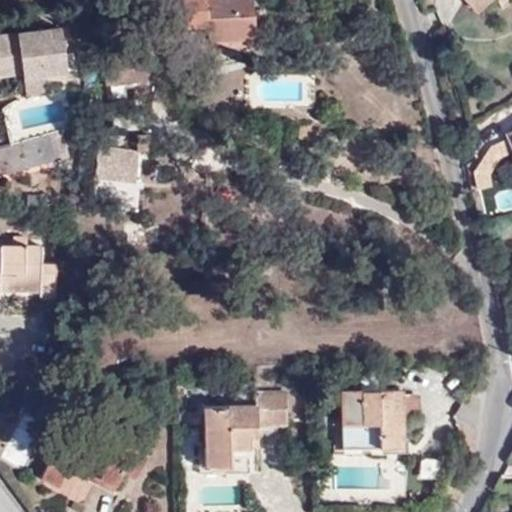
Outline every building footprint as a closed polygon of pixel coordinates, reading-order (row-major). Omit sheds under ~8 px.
[(214,23),(215,36),(254,34),(251,0),(168,0),(173,27),(206,23),(214,23)] [(470,0),(479,9),(489,0),(470,0)] [(207,37),(215,36),(214,23),(206,23),(207,37)] [(0,65),(18,63),(19,73),(21,77),(64,70),(57,27),(0,35),(0,65)] [(135,54),(113,56),(114,68),(107,68),(108,85),(160,81),(159,54),(135,56),(135,54)] [(0,75),(19,73),(18,63),(0,65),(0,75)] [(55,148),(64,146),(61,132),(0,148),(0,174),(57,159),(55,148)] [(135,135),(135,149),(149,148),(148,134),(135,135)] [(67,156),(64,146),(55,148),(57,159),(67,156)] [(133,183),(135,150),(96,148),(95,169),(117,170),(116,181),(133,183)] [(158,224),(124,224),(123,243),(157,243),(158,224)] [(11,244),(0,243),(0,290),(39,290),(39,297),(55,297),(55,265),(40,265),(40,243),(24,243),(24,236),(11,237),(11,244)] [(400,388),(339,389),(341,448),(402,446),(401,411),(418,411),(418,398),(414,394),(400,394),(400,388)] [(248,435),(256,434),(256,424),(286,424),(284,390),(253,392),(254,404),(202,404),(203,465),(227,465),(226,447),(248,446),(248,435)] [(53,448),(38,478),(56,487),(53,493),(81,507),(93,484),(109,492),(124,463),(136,469),(143,454),(115,438),(107,454),(57,427),(48,444),(53,448)] [(256,445),(256,434),(248,435),(248,446),(256,445)]
